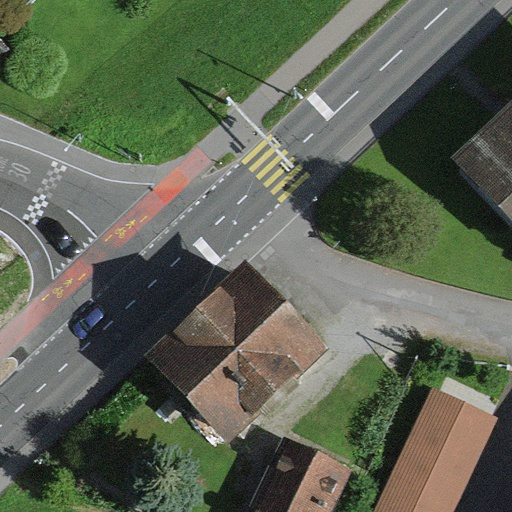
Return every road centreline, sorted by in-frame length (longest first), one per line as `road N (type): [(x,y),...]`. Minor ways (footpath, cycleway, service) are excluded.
road 1 (residential): [(511,323),(330,272),(241,201)]
road 2 (primary): [(241,201),(455,0)]
road 3 (primary): [(0,425),(151,284)]
road 4 (tertiary): [(151,284),(99,231),(0,173)]
road 5 (primary): [(151,284),(241,201)]
